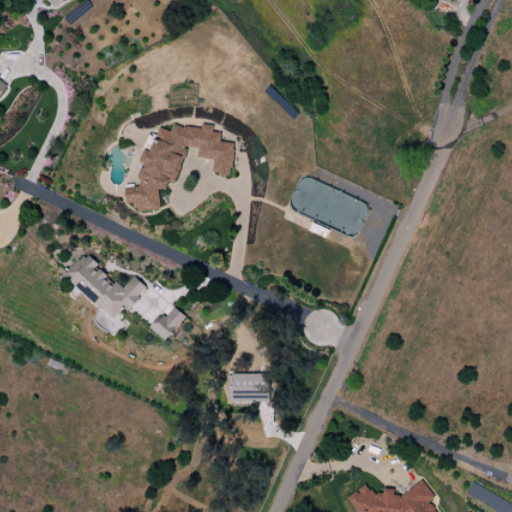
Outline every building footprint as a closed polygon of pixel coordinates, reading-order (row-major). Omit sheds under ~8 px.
[(0,95),(8,85),(0,79),(0,95)] [(212,125),(201,125),(199,130),(174,124),(169,131),(159,128),(156,139),(151,141),(149,150),(142,151),(139,162),(144,165),(138,174),(138,187),(124,188),(125,203),(132,202),(136,211),(159,210),(158,190),(176,181),(185,146),(196,149),(197,157),(212,160),(213,171),(222,177),(229,174),(236,145),(220,141),(220,133),(213,132),(212,125)] [(114,325),(121,316),(146,288),(133,276),(121,289),(83,254),(66,273),(71,278),(68,282),(114,325)] [(151,329),(164,341),(185,317),(171,305),(151,329)] [(268,401),(267,374),(229,374),(230,402),(268,401)] [(346,498),(355,511),(434,511),(428,502),(433,498),(421,481),(397,498),(392,491),(386,489),(378,494),(369,491),(364,485),(346,498)]
